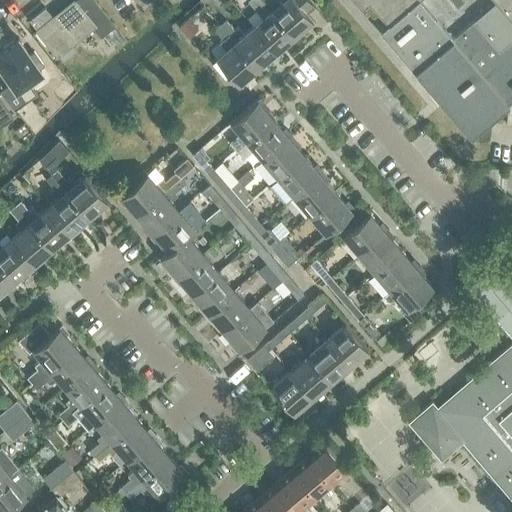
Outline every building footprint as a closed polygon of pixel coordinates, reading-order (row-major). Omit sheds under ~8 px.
[(57,54),(93,25),(94,24),(111,45),(122,37),(123,38),(124,37),(94,0),(73,0),(53,17),(44,7),(29,20),(57,54)] [(262,17),(252,26),(275,53),(293,38),(260,0),(248,0),(262,17)] [(312,21),(306,15),(315,8),(308,0),(281,0),(280,1),(278,0),(260,0),(293,38),(312,21)] [(369,3),(388,24),(380,31),(470,136),(511,99),(511,0),(352,0),(361,10),(369,3)] [(188,17),(179,26),(185,34),(195,25),(188,17)] [(225,20),(219,25),(257,69),(275,53),(252,26),(239,37),(225,20)] [(238,84),(257,69),(219,25),(213,29),(228,46),(215,57),(238,84)] [(34,50),(29,54),(17,37),(0,48),(0,65),(11,82),(0,89),(0,91),(14,108),(36,93),(27,80),(41,70),(38,67),(43,63),(34,50)] [(0,124),(12,116),(0,98),(0,124)] [(228,142),(235,150),(273,119),(256,100),(229,123),(238,133),(228,142)] [(253,149),(262,159),(288,137),(273,119),(235,150),(242,159),(253,149)] [(262,159),(277,177),(304,155),(288,137),(262,159)] [(197,161),(208,174),(214,168),(203,155),(197,161)] [(284,203),(293,196),(319,173),(304,155),(277,177),(269,185),(284,203)] [(186,157),(172,169),(175,172),(180,178),(194,166),(186,157)] [(55,167),(49,173),(87,217),(106,200),(84,174),(74,182),(67,174),(64,177),(55,167)] [(208,174),(223,191),(229,186),(214,168),(208,174)] [(248,169),(237,179),(242,185),(253,176),(248,169)] [(120,196),(136,215),(180,178),(175,172),(164,181),(161,178),(155,183),(146,173),(120,196)] [(57,197),(46,206),(69,232),(87,217),(49,173),(44,177),(53,187),(50,190),(57,197)] [(293,196),(309,214),(335,191),(319,173),(293,196)] [(185,183),(180,178),(136,215),(152,233),(178,210),(168,198),(185,183)] [(245,204),(229,186),(223,191),(238,209),(245,204)] [(209,195),(219,206),(225,201),(215,190),(209,195)] [(351,210),(335,191),(309,214),(325,233),(351,210)] [(20,198),(13,204),(51,248),(69,232),(46,206),(38,213),(32,206),(28,209),(20,198)] [(240,220),(225,201),(219,206),(234,225),(240,220)] [(166,250),(167,251),(186,234),(187,235),(195,229),(194,228),(203,220),(187,203),(178,210),(152,233),(166,250)] [(20,228),(9,237),(33,264),(51,248),(13,204),(9,208),(18,218),(14,221),(20,228)] [(238,209),(255,228),(261,223),(245,204),(238,209)] [(341,234),(358,254),(385,230),(368,211),(341,234)] [(234,225),(250,243),(256,238),(240,220),(234,225)] [(264,227),(261,223),(255,228),(270,246),(279,237),(271,227),(264,227)] [(358,254),(374,272),(401,249),(385,230),(358,254)] [(158,257),(175,276),(202,253),(187,235),(186,234),(167,251),(166,250),(158,257)] [(283,234),(279,237),(270,246),(287,265),(297,256),(292,249),(294,247),(283,234)] [(0,262),(15,279),(33,264),(9,237),(1,244),(0,242),(0,262)] [(250,243),(265,261),(271,256),(256,238),(250,243)] [(374,272),(390,290),(417,267),(401,249),(374,272)] [(175,276),(191,294),(218,270),(202,253),(175,276)] [(430,398),(406,419),(433,450),(436,448),(440,454),(438,456),(439,457),(461,438),(499,482),(505,477),(510,483),(505,487),(511,494),(511,268),(499,253),(467,281),(511,333),(511,343),(510,341),(465,380),(468,384),(463,388),(460,384),(458,385),(459,386),(436,406),(430,398)] [(265,261),(281,280),(287,275),(271,256),(265,261)] [(309,261),(326,281),(332,276),(315,257),(309,261)] [(0,292),(15,279),(0,262),(0,292)] [(433,286),(417,267),(390,290),(406,309),(433,286)] [(191,294),(206,312),(234,289),(218,270),(191,294)] [(303,293),(287,275),(281,280),(297,299),(303,293)] [(326,281),(342,300),(348,295),(332,276),(326,281)] [(206,312),(223,331),(250,307),(234,289),(206,312)] [(320,293),(301,310),(306,317),(326,300),(320,293)] [(342,300),(358,318),(363,313),(348,295),(342,300)] [(250,307),(223,331),(238,349),(272,320),(257,301),(250,307)] [(301,310),(282,326),(288,333),(306,317),(301,310)] [(379,331),(363,313),(358,318),(373,336),(379,331)] [(26,377),(31,383),(75,345),(59,326),(49,334),(39,321),(17,339),(28,352),(32,349),(40,359),(33,365),(36,368),(26,377)] [(344,322),(325,339),(349,365),(367,349),(344,322)] [(282,326),(265,341),(270,348),(288,333),(282,326)] [(382,334),(376,339),(381,346),(387,341),(382,334)] [(325,339),(307,355),(330,381),(340,372),(345,378),(354,371),(349,365),(325,339)] [(268,350),(270,348),(265,341),(247,357),(257,369),(273,355),(268,350)] [(53,374),(63,386),(90,363),(75,345),(31,383),(36,388),(53,374)] [(307,355),(289,370),(312,397),(330,381),(307,355)] [(58,413),(62,419),(106,381),(90,363),(63,386),(74,399),(58,413)] [(293,413),(312,397),(289,370),(270,386),(293,413)] [(87,429),(94,422),(121,399),(106,381),(62,419),(67,424),(76,417),(87,429)] [(26,412),(16,399),(0,412),(0,425),(4,430),(26,412)] [(88,449),(93,455),(137,418),(121,399),(94,422),(105,435),(88,449)] [(40,406),(32,412),(41,423),(49,416),(40,406)] [(34,422),(26,412),(4,430),(11,440),(34,422)] [(115,446),(126,460),(153,436),(137,418),(93,455),(98,461),(115,446)] [(120,486),(124,492),(168,454),(153,436),(126,460),(133,468),(126,474),(129,478),(120,486)] [(322,440),(306,454),(330,483),(347,469),(322,440)] [(0,445),(0,479),(8,472),(17,465),(0,445)] [(71,445),(61,453),(68,463),(79,454),(71,445)] [(184,473),(168,454),(124,492),(129,497),(146,483),(157,496),(184,473)] [(306,454),(289,468),(314,497),(330,483),(306,454)] [(42,477),(50,487),(72,469),(64,459),(42,477)] [(8,472),(0,479),(0,511),(2,511),(34,486),(17,465),(8,472)] [(289,468),(273,482),(298,511),(314,497),(289,468)] [(67,511),(63,507),(67,504),(59,495),(63,492),(67,496),(83,483),(72,469),(50,487),(56,495),(34,511),(67,511)] [(273,482),(256,496),(268,511),(296,511),(298,511),(273,482)] [(120,486),(114,495),(117,498),(124,492),(120,486)] [(268,511),(256,496),(240,510),(241,511),(268,511)] [(96,499),(88,505),(93,511),(99,511),(104,509),(96,499)] [(114,511),(128,511),(117,499),(109,505),(114,511)] [(356,501),(349,507),(353,511),(361,511),(364,510),(356,501)]
